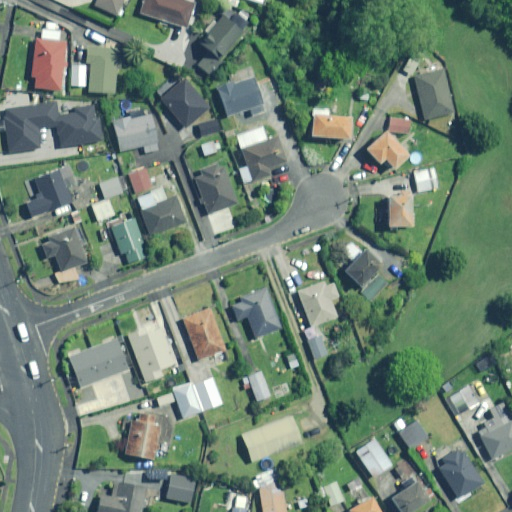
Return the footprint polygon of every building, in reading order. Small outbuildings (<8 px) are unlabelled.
[(124,0),(98,0),(95,6),(117,16),(124,0)] [(194,4),(180,0),(146,0),(141,15),(186,29),(194,4)] [(242,32),(222,17),(201,46),(220,61),(242,32)] [(41,40),(35,39),(31,78),(35,78),(34,88),(61,91),(66,42),(61,41),(62,32),(42,30),(41,40)] [(86,64),(91,64),(89,92),(114,94),(115,67),(123,68),(124,49),(87,47),(86,64)] [(206,56),(199,67),(213,75),(220,64),(206,56)] [(86,67),(72,66),(71,86),(86,87),(86,67)] [(455,113),(444,69),(414,77),(425,120),(455,113)] [(210,108),(185,78),(160,99),(185,129),(210,108)] [(265,112),(255,78),(218,89),(227,116),(250,110),(252,116),(265,112)] [(329,91),(325,79),(315,83),(319,95),(329,91)] [(56,130),(58,149),(104,142),(101,119),(97,119),(95,103),(71,106),(72,114),(59,115),(57,101),(1,108),(7,155),(47,150),(45,131),(56,130)] [(329,111),(312,110),(309,136),(347,140),(349,119),(328,117),(329,111)] [(159,150),(150,113),(113,121),(120,152),(144,147),(145,153),(159,150)] [(412,120),(391,118),(389,132),(411,134),(412,120)] [(220,132),(217,119),(199,125),(202,137),(220,132)] [(267,139),(264,128),(237,136),(247,167),(239,170),(244,184),(270,176),(267,169),(289,162),(280,135),(267,139)] [(409,156),(385,130),(365,150),(378,165),(384,159),(394,170),(409,156)] [(217,152),(214,142),(201,146),(205,156),(217,152)] [(237,205),(222,163),(201,170),(203,176),(195,178),(207,215),(237,205)] [(76,186),(69,167),(35,179),(42,198),(26,204),(32,218),(73,203),(68,189),(76,186)] [(439,188),(434,168),(413,174),(418,193),(439,188)] [(152,188),(146,169),(129,174),(135,193),(152,188)] [(124,192),(119,177),(100,184),(106,199),(124,192)] [(136,199),(140,211),(150,236),(185,223),(176,197),(167,201),(162,187),(148,192),(149,194),(136,199)] [(413,228),(414,196),(388,195),(387,227),(413,228)] [(114,215),(109,200),(92,206),(98,221),(114,215)] [(146,258),(134,220),(112,227),(121,254),(124,253),(128,264),(146,258)] [(55,256),(59,272),(54,273),(57,284),(78,279),(75,267),(86,264),(78,229),(40,238),(45,259),(55,256)] [(384,265),(367,248),(343,273),(360,289),(384,265)] [(389,286),(380,275),(361,292),(370,303),(389,286)] [(339,297),(332,279),(297,292),(310,327),(337,318),(331,300),(339,297)] [(282,330),(266,288),(237,299),(238,302),(231,305),(237,321),(245,318),(254,340),(282,330)] [(174,302),(134,312),(147,361),(187,350),(174,302)] [(226,351),(210,309),(183,319),(199,361),(226,351)] [(321,337),(308,341),(314,359),(327,355),(321,337)] [(106,353),(104,348),(83,355),(98,396),(128,385),(115,350),(106,353)] [(165,384),(161,372),(142,377),(147,390),(165,384)] [(269,397),(260,372),(242,379),(245,388),(250,386),(256,401),(269,397)] [(222,404),(213,379),(193,385),(192,383),(173,390),(183,418),(222,404)] [(479,404),(468,386),(448,397),(459,416),(479,404)] [(153,417),(135,414),(134,423),(129,422),(124,455),(153,460),(158,425),(152,424),(153,417)] [(429,438),(414,414),(403,421),(407,427),(399,432),(410,450),(429,438)] [(303,444),(293,417),(242,435),(251,462),(303,444)] [(511,450),(511,421),(480,438),(492,461),(511,450)] [(460,457),(457,451),(442,460),(445,466),(440,469),(458,500),(483,485),(465,454),(460,457)] [(416,474),(408,459),(395,466),(403,481),(416,474)] [(286,511),(279,470),(257,474),(263,511),(286,511)] [(196,480),(170,476),(166,499),(192,503),(196,480)] [(410,511),(430,500),(418,481),(390,499),(398,511),(410,511)] [(344,501),(337,482),(323,487),(330,506),(344,501)] [(141,511),(145,488),(116,484),(114,498),(100,495),(97,511),(141,511)] [(380,511),(373,497),(348,511),(380,511)]
